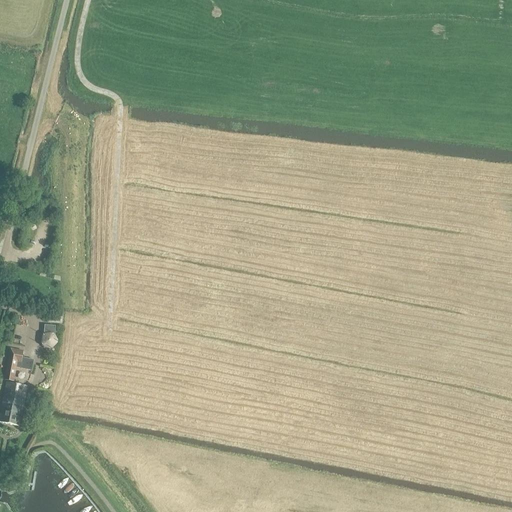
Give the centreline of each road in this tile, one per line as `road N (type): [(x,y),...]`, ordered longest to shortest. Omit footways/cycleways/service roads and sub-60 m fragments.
road 1 (unclassified): [(0,275),(66,0)]
road 2 (track): [(64,261),(69,129),(39,110)]
